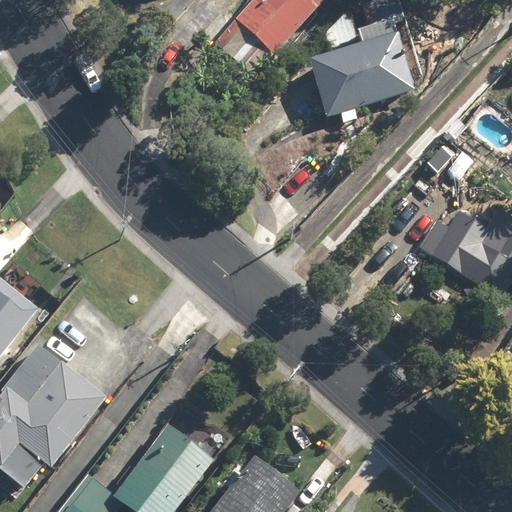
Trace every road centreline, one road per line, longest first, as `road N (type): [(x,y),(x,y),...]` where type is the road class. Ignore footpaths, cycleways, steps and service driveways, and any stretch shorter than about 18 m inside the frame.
road 1 (tertiary): [(229,272),(504,511)]
road 2 (tertiary): [(16,0),(120,167),(229,272)]
road 3 (residential): [(42,511),(229,272)]
